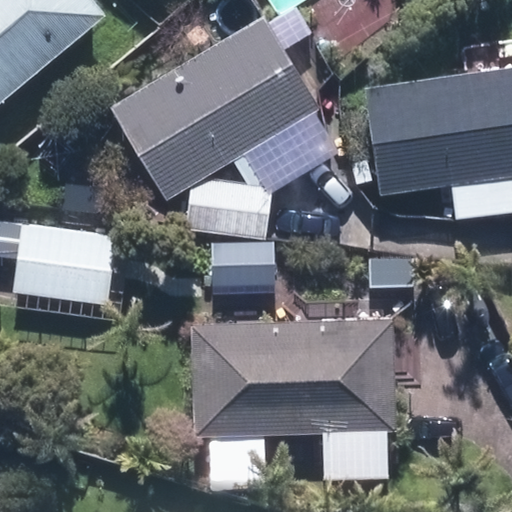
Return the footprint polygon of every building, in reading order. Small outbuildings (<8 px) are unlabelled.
[(0,0),(0,96),(95,16),(81,0),(0,0)] [(156,200),(184,184),(177,229),(255,241),(263,187),(196,177),(306,114),(251,18),(101,104),(156,200)] [(511,67),(354,89),(368,193),(511,174),(511,67)] [(511,180),(443,188),(446,218),(511,211),(511,180)] [(0,224),(0,257),(10,259),(6,292),(101,303),(109,237),(0,224)] [(183,436),(314,432),(316,480),(378,479),(376,430),(385,430),(381,319),(180,325),(183,436)]
